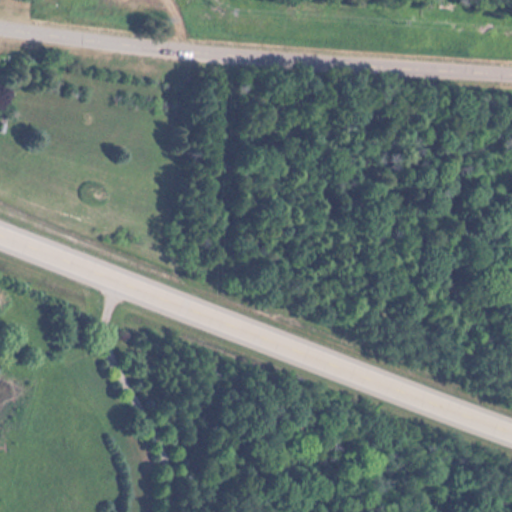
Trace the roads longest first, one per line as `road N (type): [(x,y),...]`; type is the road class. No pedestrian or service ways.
road 1 (primary): [(0,233),(511,429)]
road 2 (secondary): [(0,26),(153,50),(511,72)]
